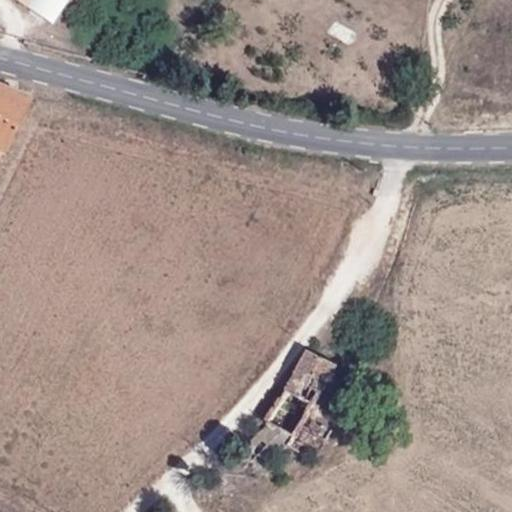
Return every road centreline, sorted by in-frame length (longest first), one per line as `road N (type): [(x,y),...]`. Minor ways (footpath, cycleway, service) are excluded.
road 1 (residential): [(410,146),(370,234),(280,367),(142,511)]
road 2 (tertiary): [(0,57),(280,130),(410,146)]
